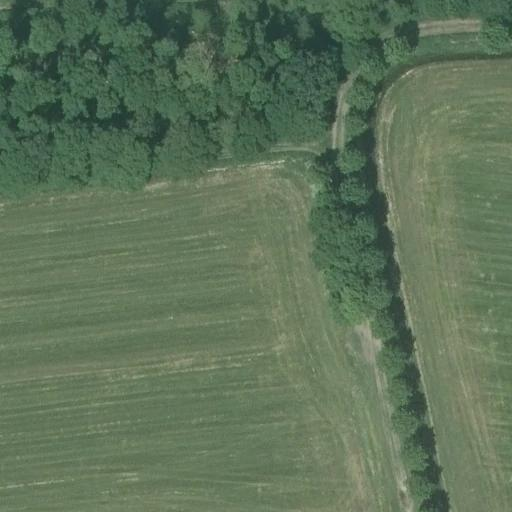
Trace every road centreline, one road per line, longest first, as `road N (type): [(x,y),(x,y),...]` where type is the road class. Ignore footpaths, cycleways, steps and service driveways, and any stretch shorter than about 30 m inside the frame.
road 1 (track): [(412,511),(333,150)]
road 2 (track): [(0,189),(333,150)]
road 3 (track): [(333,150),(338,104),(369,57),(413,37),(511,24)]
